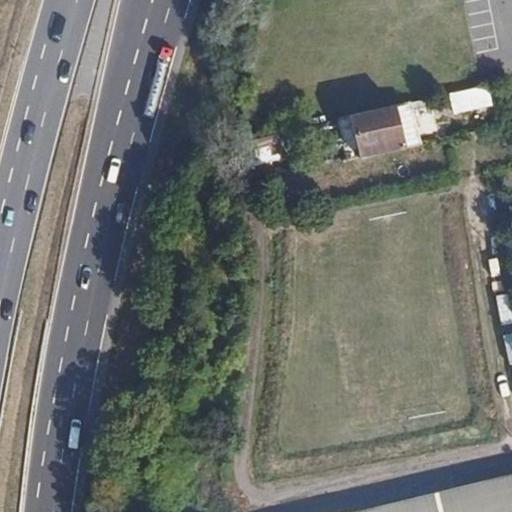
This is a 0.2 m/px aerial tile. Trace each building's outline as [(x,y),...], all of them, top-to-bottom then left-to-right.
[(461,105),(489,100),(486,85),(458,92),(461,105)] [(409,102),(394,106),(403,146),(419,142),(409,102)] [(337,119),(345,159),(403,146),(394,106),(337,119)] [(321,122),(329,163),(334,161),(345,159),(337,119),(321,122)] [(511,467),(481,476),(488,503),(511,497),(511,467)] [(511,511),(511,497),(488,503),(481,476),(337,511),(511,511)]
